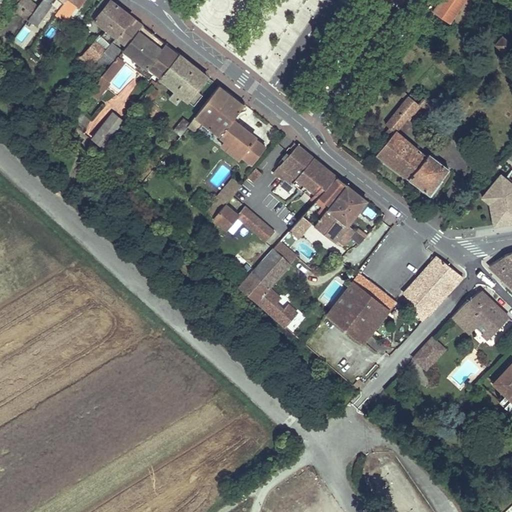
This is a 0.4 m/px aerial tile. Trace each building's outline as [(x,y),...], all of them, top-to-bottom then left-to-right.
[(27,21),(13,41),(21,47),(51,4),(49,2),(50,0),(59,0),(59,2),(63,4),(65,0),(42,0),(37,7),(27,21)] [(27,21),(37,7),(28,0),(19,0),(16,5),(13,9),(27,21)] [(65,0),(63,4),(72,11),(77,4),(79,5),(82,0),(65,0)] [(110,0),(101,0),(96,6),(101,11),(94,20),(106,30),(122,9),(110,0)] [(465,0),(440,0),(432,12),(450,24),(465,0)] [(63,4),(57,12),(67,18),(72,11),(63,4)] [(122,9),(106,30),(116,38),(132,18),(122,9)] [(126,46),(142,25),(132,18),(116,38),(126,46)] [(159,78),(179,54),(142,25),(126,46),(122,50),(159,78)] [(99,35),(94,41),(106,50),(110,45),(101,36),(99,35)] [(501,36),(494,44),(502,51),(510,43),(501,36)] [(94,64),(106,50),(94,41),(82,55),(88,60),(84,64),(81,68),(87,72),(94,64)] [(105,63),(109,66),(120,53),(122,51),(112,44),(110,45),(106,50),(94,64),(100,68),(105,63)] [(120,53),(109,66),(102,76),(107,80),(123,60),(120,58),(123,55),(120,53)] [(196,90),(207,77),(179,54),(159,78),(157,82),(160,84),(163,81),(175,91),(170,97),(176,102),(181,96),(193,106),(202,95),(196,90)] [(88,60),(82,55),(76,58),(78,60),(84,64),(88,60)] [(109,82),(107,80),(102,76),(93,87),(101,93),(109,82)] [(220,85),(219,86),(195,117),(202,122),(243,154),(241,157),(251,164),(264,147),(231,121),(245,104),(220,85)] [(152,87),(145,96),(151,100),(158,92),(152,87)] [(448,169),(428,154),(426,157),(396,132),(407,119),(408,120),(420,106),(409,96),(386,125),(390,128),(385,133),(391,138),(376,155),(430,194),(448,169)] [(91,119),(78,106),(70,115),(84,128),(91,119)] [(93,139),(102,146),(123,121),(113,113),(93,139)] [(180,136),(177,140),(182,144),(193,131),(194,132),(202,122),(195,117),(190,123),(180,136)] [(180,136),(190,123),(184,118),(173,131),(180,136)] [(315,202),(315,201),(337,177),(294,143),(290,149),(292,151),(273,173),(277,177),(278,176),(282,179),(284,177),(315,202)] [(217,187),(231,171),(223,164),(209,180),(217,187)] [(248,178),(253,182),(260,174),(255,169),(248,178)] [(511,182),(501,173),(483,196),(490,202),(494,224),(511,220),(511,182)] [(321,216),(346,184),(337,177),(315,201),(323,207),(319,213),(321,216)] [(235,193),(241,185),(233,179),(227,186),(235,193)] [(348,223),(366,200),(346,184),(321,216),(314,225),(334,240),(344,228),(348,223)] [(235,193),(227,186),(217,199),(218,200),(224,205),(235,193)] [(224,205),(218,200),(207,212),(213,218),(224,205)] [(236,216),(224,205),(213,218),(226,229),(236,216)] [(244,207),(236,216),(269,243),(276,234),(244,207)] [(454,222),(468,229),(473,220),(458,213),(454,222)] [(299,238),(312,224),(304,216),(291,230),(299,238)] [(352,227),(348,223),(344,228),(348,232),(352,227)] [(365,237),(355,230),(349,237),(359,244),(365,237)] [(289,264),(279,255),(272,250),(239,286),(285,326),(296,312),(287,304),(283,309),(276,303),(281,298),(269,288),(289,264)] [(489,265),(510,285),(511,283),(511,251),(500,257),(489,265)] [(463,277),(433,253),(415,275),(424,283),(414,294),(410,299),(411,300),(406,304),(420,317),(419,318),(422,321),(463,277)] [(359,275),(327,315),(362,342),(393,302),(359,275)] [(415,275),(405,286),(414,294),(424,283),(415,275)] [(508,317),(480,290),(465,302),(457,310),(476,328),(487,339),(508,317)] [(451,317),(470,335),(476,328),(457,310),(451,317)] [(438,356),(425,344),(407,364),(420,376),(438,356)] [(511,362),(493,384),(511,401),(511,362)] [(363,382),(359,379),(354,385),(358,388),(363,382)]
